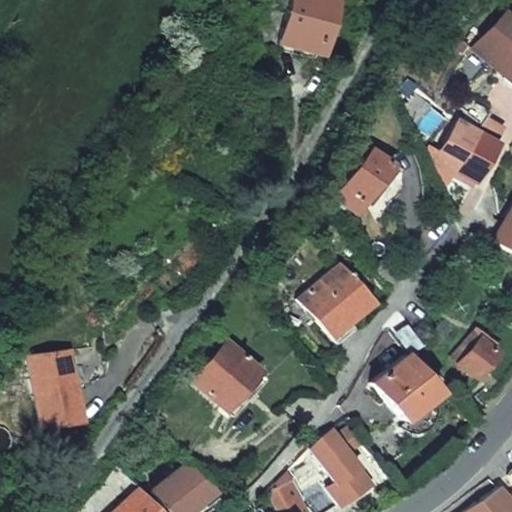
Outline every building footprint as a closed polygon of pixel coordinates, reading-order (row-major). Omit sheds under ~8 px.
[(283,0),(270,42),(306,54),(311,38),(317,40),(329,0),(283,0)] [(462,52),(506,85),(511,76),(511,28),(492,13),(462,52)] [(355,105),(344,117),(357,127),(367,115),(355,105)] [(471,134),(489,144),(498,127),(481,118),(471,134)] [(466,184),(489,144),(471,134),(452,122),(425,166),(436,187),(445,172),(466,184)] [(348,213),(384,166),(353,143),(346,153),(354,159),(327,196),(335,203),(332,207),(340,214),(343,210),(348,213)] [(511,197),(487,239),(511,253),(511,197)] [(381,285),(398,272),(384,252),(367,265),(381,285)] [(323,338),(365,303),(331,264),(289,299),(323,338)] [(414,345),(391,312),(389,316),(380,330),(398,355),(399,356),(414,345)] [(478,364),(488,353),(482,348),(486,344),(470,329),(445,357),(467,376),(478,364)] [(227,418),(260,380),(218,341),(183,379),(227,418)] [(73,423),(62,352),(23,357),(33,429),(53,426),(73,423)] [(396,420),(429,391),(399,356),(398,355),(365,382),(396,420)] [(311,434),(302,445),(309,454),(328,481),(324,484),(337,502),(351,492),(364,483),(342,450),(358,438),(350,427),(331,440),(323,427),(311,434)] [(300,511),(302,511),(289,477),(266,487),(274,511),(300,511)] [(500,511),(509,506),(491,485),(452,511),(500,511)] [(207,491),(218,503),(221,499),(210,487),(207,491)] [(156,511),(134,488),(108,511),(156,511)] [(218,503),(207,491),(203,494),(214,506),(218,503)] [(159,511),(195,511),(185,496),(159,511)]
